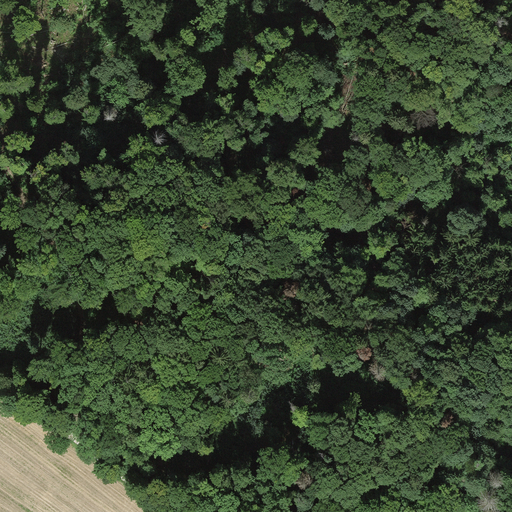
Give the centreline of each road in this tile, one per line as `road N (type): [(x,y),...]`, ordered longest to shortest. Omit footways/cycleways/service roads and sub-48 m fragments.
road 1 (track): [(0,163),(78,276),(81,368),(71,438)]
road 2 (track): [(0,385),(161,511)]
